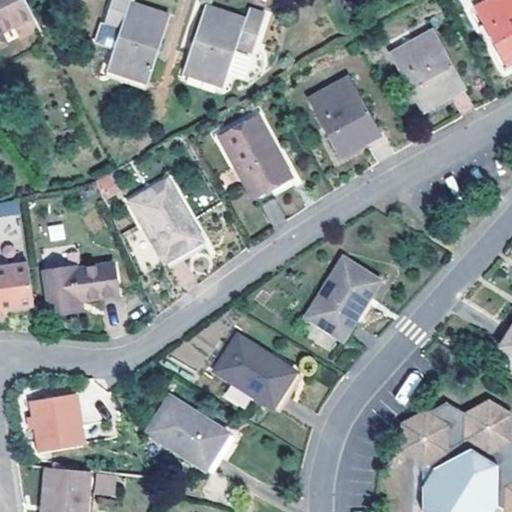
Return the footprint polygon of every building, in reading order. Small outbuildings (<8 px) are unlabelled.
[(33,0),(0,0),(0,44),(3,50),(17,43),(11,34),(35,20),(43,16),(33,0)] [(112,76),(152,89),(172,23),(132,9),(135,1),(133,0),(116,0),(108,30),(104,30),(99,48),(118,54),(112,76)] [(511,0),(500,0),(477,13),(508,70),(511,67),(511,0)] [(210,13),(189,79),(230,92),(243,52),(259,56),(270,22),(254,17),(251,26),(210,13)] [(434,102),(462,86),(436,37),(394,59),(424,114),(436,108),(434,102)] [(351,148),(379,131),(353,82),(310,104),(341,159),(354,152),(351,148)] [(466,95),(462,86),(434,102),(436,108),(438,110),(466,95)] [(255,200),(291,179),(257,120),(221,141),(255,200)] [(384,140),(379,131),(351,148),(354,152),(356,155),(384,140)] [(294,185),(291,179),(255,200),(259,206),(294,185)] [(169,266),(206,244),(170,185),(134,207),(169,266)] [(18,200),(0,201),(0,214),(19,213),(18,200)] [(210,251),(206,244),(169,266),(173,273),(210,251)] [(380,287),(343,264),(306,322),(342,346),(380,287)] [(9,312),(43,308),(38,268),(1,274),(2,280),(0,279),(0,320),(9,319),(9,312)] [(88,277),(56,285),(65,327),(90,322),(88,311),(130,301),(124,272),(88,280),(88,277)] [(511,327),(497,349),(511,358),(511,327)] [(270,410),(292,373),(234,337),(211,373),(270,410)] [(277,415),(299,377),(292,373),(270,410),(277,415)] [(511,407),(494,395),(474,408),(453,395),(408,418),(410,446),(421,453),(420,479),(420,506),(429,511),(498,511),(503,505),(511,510),(511,407)] [(203,471),(225,434),(166,398),(144,434),(203,471)] [(81,404),(40,409),(47,459),(88,453),(81,404)] [(210,476),(232,439),(225,434),(203,471),(210,476)] [(95,511),(96,503),(96,476),(52,476),(51,511),(95,511)]
